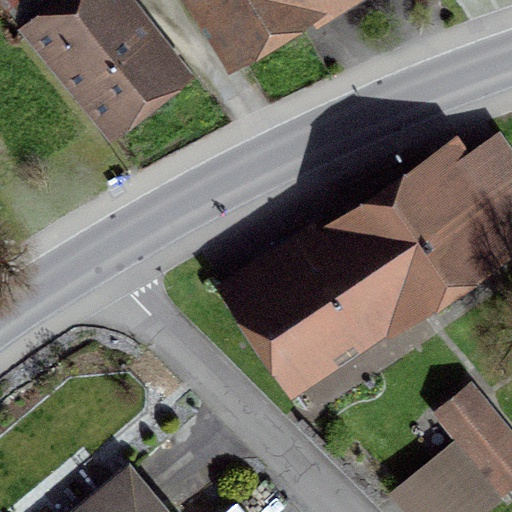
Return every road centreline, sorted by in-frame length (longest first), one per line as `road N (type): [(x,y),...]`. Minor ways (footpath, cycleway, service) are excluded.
road 1 (tertiary): [(511,59),(382,106),(92,256)]
road 2 (residential): [(92,256),(350,511)]
